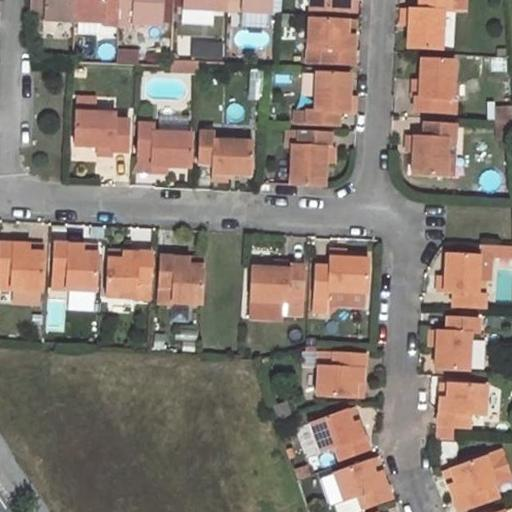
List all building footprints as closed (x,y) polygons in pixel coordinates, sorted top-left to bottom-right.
[(30,0),(30,12),(43,13),(43,19),(104,22),(105,17),(136,19),(136,25),(163,26),(164,0),(30,0)] [(184,0),(184,10),(238,12),(272,14),(272,0),(184,0)] [(308,0),(308,11),(348,13),(348,0),(308,0)] [(440,48),(441,9),(450,9),(462,10),(461,0),(417,0),(418,9),(407,8),(406,48),(440,48)] [(237,24),(272,26),(272,25),(272,14),(238,12),(237,24)] [(181,14),(181,25),(212,25),(212,14),(181,14)] [(348,22),(324,21),(307,21),(306,51),(322,51),(321,65),(353,65),(355,38),(347,38),(348,22)] [(166,36),(165,54),(174,55),(175,36),(166,36)] [(421,59),(420,80),(420,94),(415,94),(415,111),(446,112),(446,97),(452,97),(453,60),(421,59)] [(315,71),(313,110),(305,110),(292,109),(292,122),(337,125),(338,111),(347,112),(349,73),(315,71)] [(420,80),(413,80),(412,94),(415,94),(420,94),(420,80)] [(77,97),(76,112),(93,113),(94,98),(77,97)] [(491,123),(509,123),(507,107),(492,106),(491,123)] [(75,145),(112,147),(112,151),(127,152),(129,120),(113,119),(113,113),(93,113),(76,112),(75,145)] [(413,151),(412,174),(447,176),(447,137),(455,137),(456,123),(424,122),(423,135),(414,135),(413,151)] [(192,134),(151,132),(151,124),(138,123),(136,154),(150,156),(149,165),(190,167),(192,134)] [(491,139),(510,140),(509,123),(491,123),(491,139)] [(257,141),(218,139),(218,131),(204,130),(203,164),(217,165),(217,173),(234,174),(256,174),(257,141)] [(323,188),(326,148),(330,148),(331,133),(294,131),(289,186),(323,188)] [(413,151),(414,135),(406,135),(405,151),(413,151)] [(0,279),(41,283),(42,247),(27,247),(27,238),(0,236),(0,279)] [(42,247),(42,238),(27,238),(27,247),(42,247)] [(54,290),(98,292),(100,253),(83,252),(83,245),(56,244),(54,290)] [(347,246),(329,245),(328,254),(346,255),(347,246)] [(496,246),(480,245),(480,252),(490,253),(495,254),(496,246)] [(447,250),(444,289),(444,304),(484,306),(485,293),(477,293),(480,252),(447,250)] [(480,252),(477,293),(485,293),(486,278),(489,278),(490,253),(480,252)] [(109,258),(107,297),(138,299),(150,299),(153,255),(124,253),(123,259),(109,258)] [(346,255),(328,254),(328,265),(315,265),(314,297),(329,298),(329,291),(368,292),(369,256),(346,255)] [(174,287),(173,303),(201,304),(203,266),(190,265),(191,259),(161,257),(159,286),(174,287)] [(290,259),(274,259),(274,268),(290,269),(290,266),(290,259)] [(250,299),(289,301),(289,295),(303,295),(304,266),(290,266),(290,269),(274,268),(252,267),(250,299)] [(444,304),(444,289),(436,289),(435,304),(444,304)] [(468,370),(471,331),(479,331),(479,317),(446,316),(445,329),(437,329),(436,345),(435,368),(468,370)] [(429,328),(428,345),(436,345),(437,329),(429,328)] [(320,351),(317,395),(357,397),(358,382),(365,382),(367,354),(320,351)] [(364,398),(365,382),(358,382),(357,397),(364,398)] [(439,382),(438,396),(447,397),(447,383),(439,382)] [(438,396),(436,425),(467,427),(468,413),(483,414),(485,384),(447,383),(447,397),(438,396)] [(308,422),(319,451),(333,446),(338,459),(367,447),(357,421),(351,423),(345,408),(308,422)] [(458,510),(500,496),(494,481),(496,480),(487,455),(451,468),(455,480),(448,482),(458,510)] [(381,469),(376,456),(370,458),(374,472),(381,469)] [(332,471),(343,500),(358,495),(362,508),(391,497),(381,469),(374,472),(370,458),(332,471)] [(455,480),(451,468),(444,471),(448,482),(455,480)]
